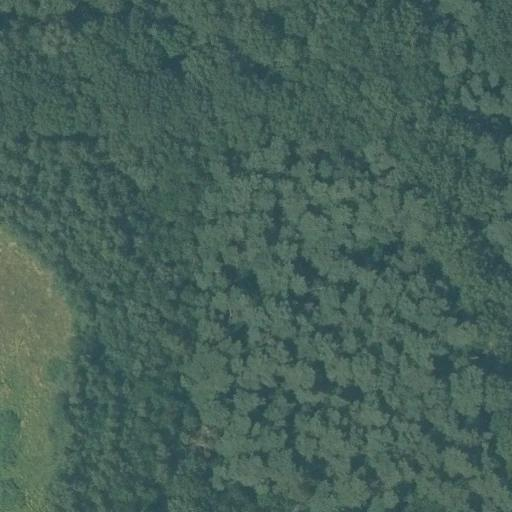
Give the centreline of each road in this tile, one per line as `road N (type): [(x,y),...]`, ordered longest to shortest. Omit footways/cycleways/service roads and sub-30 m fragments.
road 1 (track): [(0,107),(426,132)]
road 2 (track): [(511,401),(426,132),(373,52)]
